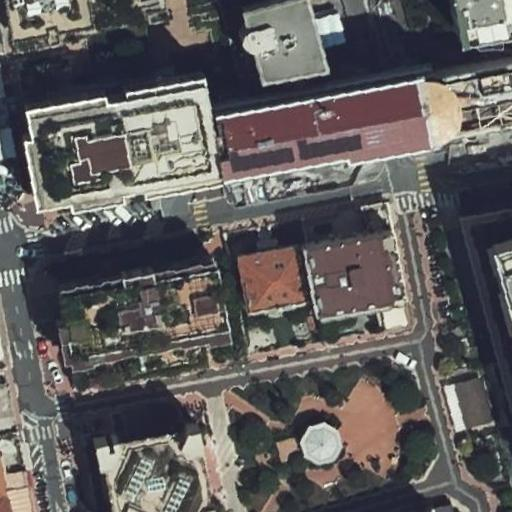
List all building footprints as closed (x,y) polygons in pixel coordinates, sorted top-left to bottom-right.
[(6,0),(12,31),(92,17),(88,0),(6,0)] [(327,58),(310,0),(255,0),(246,3),(261,70),(327,58)] [(511,0),(450,0),(452,22),(511,12),(511,0)] [(511,117),(511,55),(377,85),(208,107),(217,170),(391,141),(511,117)] [(208,107),(203,70),(27,100),(42,195),(217,170),(208,107)] [(393,200),(309,215),(326,311),(410,296),(393,200)] [(511,211),(474,221),(511,366),(511,211)] [(214,233),(53,263),(70,358),(231,328),(214,233)] [(306,233),(237,244),(247,305),(316,294),(306,233)] [(455,428),(494,421),(485,374),(446,381),(455,428)] [(217,511),(196,399),(88,419),(106,511),(217,511)] [(326,422),(310,427),(302,441),(306,456),(322,464),(338,458),(346,443),(342,434),(340,429),(326,422)] [(274,442),(279,465),(299,461),(294,438),(274,442)] [(0,505),(11,504),(3,457),(0,457),(0,505)]
